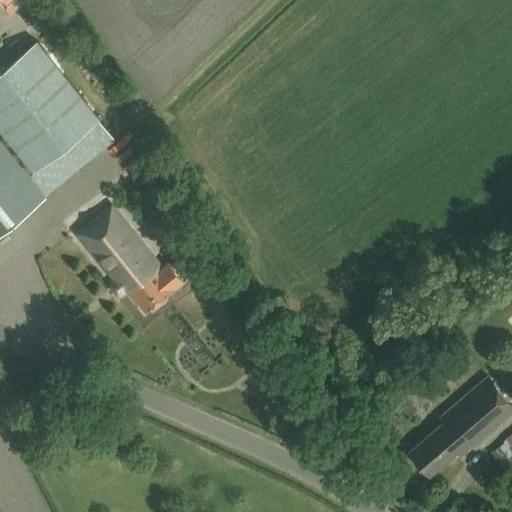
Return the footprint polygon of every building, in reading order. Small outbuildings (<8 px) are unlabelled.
[(0,230),(45,194),(29,174),(82,132),(97,151),(115,138),(36,40),(0,68),(0,230)] [(126,162),(111,170),(117,179),(131,171),(126,162)] [(162,266),(112,205),(77,232),(117,281),(120,279),(145,311),(174,288),(173,288),(184,279),(169,261),(162,266)] [(166,240),(181,226),(165,210),(151,225),(166,240)] [(404,414),(409,411),(416,420),(426,413),(419,403),(429,396),(406,365),(382,384),(404,414)] [(511,410),(511,402),(488,375),(440,416),(444,421),(409,450),(429,474),(458,449),(462,454),(464,452),(462,450),(468,445),(470,446),(511,410)] [(366,422),(392,403),(379,385),(353,405),(366,422)] [(511,430),(489,450),(511,477),(511,430)]
